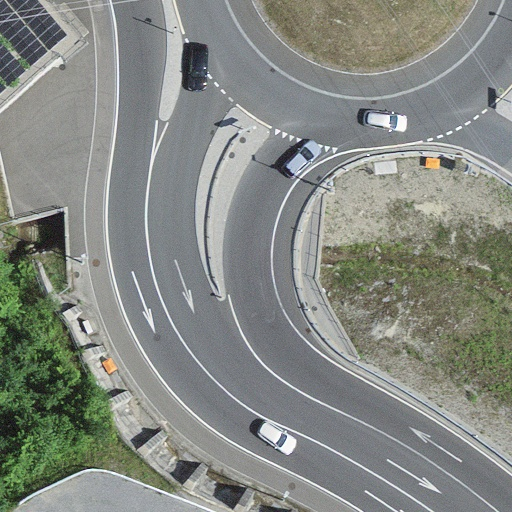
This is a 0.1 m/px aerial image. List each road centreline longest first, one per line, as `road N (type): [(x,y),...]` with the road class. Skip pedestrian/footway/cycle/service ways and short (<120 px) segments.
road 1 (primary): [(261,360),(393,434),(501,511)]
road 2 (primary): [(261,360),(250,284),(261,198),(278,162),(330,116)]
road 3 (trunk): [(135,0),(146,144),(174,221)]
road 4 (primary): [(219,38),(174,178),(174,221)]
road 5 (primary): [(174,221),(189,277),(218,321),(261,360)]
road 6 (primary): [(219,38),(249,74),(286,100),(330,116)]
road 7 (track): [(165,511),(118,494),(77,496),(49,511)]
